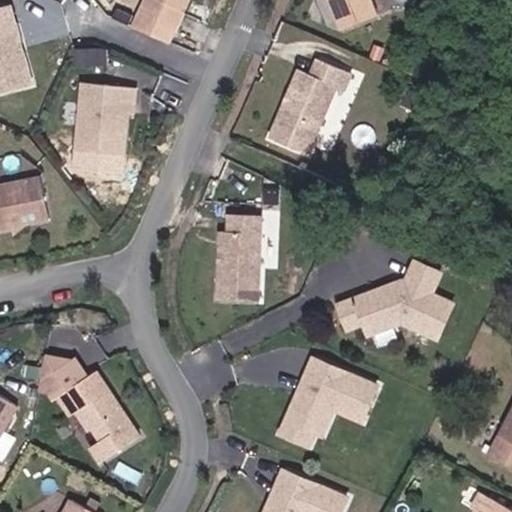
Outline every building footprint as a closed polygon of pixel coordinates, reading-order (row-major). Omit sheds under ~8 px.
[(116,8),(121,0),(105,0),(105,1),(116,8)] [(157,0),(157,1),(191,17),(198,0),(157,0)] [(338,0),(347,34),(383,21),(374,0),(338,0)] [(17,7),(0,11),(0,96),(37,87),(17,7)] [(357,78),(323,64),(317,80),(305,75),(274,143),(312,159),(341,93),(349,96),(357,78)] [(142,92),(89,86),(81,154),(128,160),(134,107),(140,108),(142,92)] [(45,180),(0,188),(0,232),(54,222),(45,180)] [(263,305),(268,220),(235,219),(234,236),(227,236),(223,303),(263,305)] [(352,250),(359,234),(343,227),(336,243),(352,250)] [(438,344),(452,309),(430,300),(439,278),(414,268),(405,289),(402,288),(393,291),(395,296),(390,298),(384,295),(354,307),(364,330),(368,342),(373,340),(392,333),(402,329),(438,344)] [(364,330),(354,307),(338,314),(347,337),(364,330)] [(397,345),(392,333),(373,340),(378,353),(397,345)] [(76,362),(50,357),(44,392),(52,393),(56,400),(59,398),(70,417),(77,414),(88,433),(92,431),(100,445),(90,450),(99,465),(141,440),(132,426),(129,428),(121,415),(124,413),(101,374),(88,381),(76,362)] [(381,391),(318,364),(311,379),(315,381),(310,394),(303,397),(291,425),(319,436),(326,440),(337,413),(366,426),(381,391)] [(0,443),(21,408),(0,395),(0,443)] [(511,403),(482,461),(511,476),(511,403)] [(319,436),(291,425),(285,438),(313,450),(319,436)] [(347,511),(351,503),(288,476),(280,507),(276,511),(347,511)] [(90,511),(74,503),(69,511),(90,511)]
